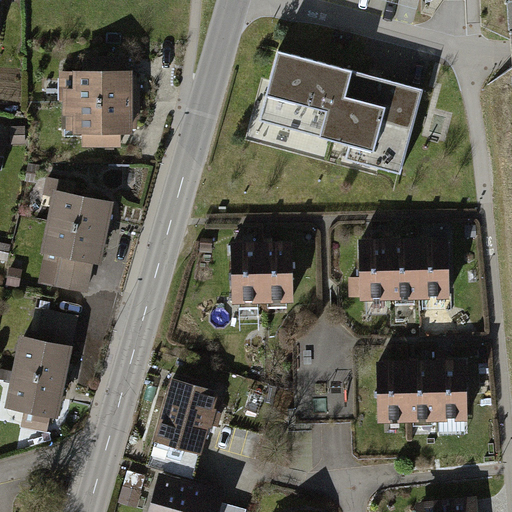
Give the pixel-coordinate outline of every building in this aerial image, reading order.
[(422,89),(278,50),(260,119),(350,143),(346,157),(400,173),(422,89)] [(128,89),(128,72),(120,72),(120,58),(83,58),(83,73),(62,73),(62,102),(76,102),(138,102),(138,89),(128,89)] [(138,102),(76,102),(76,131),(83,131),(83,145),(120,145),(120,131),(128,131),(128,114),(138,114),(138,102)] [(449,137),(453,114),(435,111),(432,134),(449,137)] [(25,142),(24,127),(12,127),(12,143),(25,142)] [(39,166),(29,165),(27,179),(37,181),(39,166)] [(66,180),(61,179),(52,221),(103,231),(109,202),(63,192),(66,180)] [(103,231),(52,221),(46,250),(63,253),(92,259),(97,260),(103,231)] [(212,239),(202,238),(201,246),(212,247),(212,239)] [(418,240),(390,241),(391,295),(419,295),(418,240)] [(448,240),(418,240),(419,295),(449,294),(448,240)] [(390,241),(360,242),(361,296),(391,295),(390,241)] [(10,245),(0,243),(0,258),(6,260),(10,245)] [(262,244),(232,245),(233,299),(263,299),(262,244)] [(291,244),(262,244),(263,299),(292,298),(291,244)] [(92,259),(63,253),(56,285),(85,291),(92,259)] [(350,293),(361,293),(360,278),(350,279),(350,293)] [(241,330),(260,330),(260,301),(241,301),(241,330)] [(47,309),(41,340),(68,346),(70,346),(77,315),(47,309)] [(41,340),(24,337),(17,371),(61,380),(68,346),(41,340)] [(436,362),(407,363),(409,417),(437,417),(436,362)] [(465,362),(436,362),(437,417),(466,416),(465,362)] [(407,363),(378,364),(379,418),(409,417),(407,363)] [(61,380),(17,371),(10,405),(54,414),(61,380)] [(215,392),(174,380),(149,466),(191,478),(207,423),(211,423),(216,424),(220,411),(211,409),(215,392)] [(0,416),(22,421),(24,410),(1,405),(0,408),(0,416)] [(183,511),(191,485),(161,476),(151,511),(183,511)] [(221,493),(191,485),(183,511),(216,511),(219,501),(221,493)] [(421,511),(472,511),(471,499),(420,505),(421,511)] [(230,511),(233,505),(219,501),(216,511),(230,511)]
